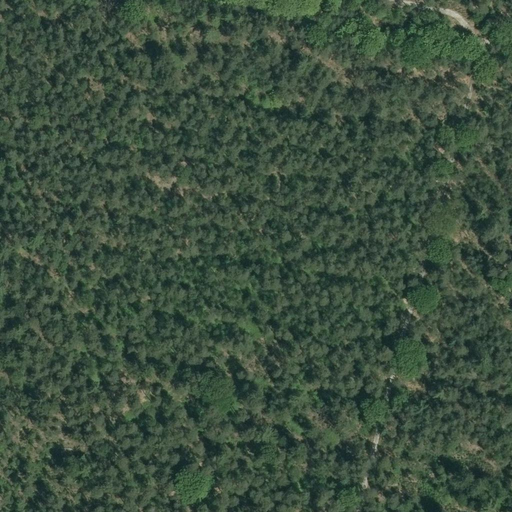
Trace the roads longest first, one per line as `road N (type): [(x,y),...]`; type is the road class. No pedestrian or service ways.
road 1 (track): [(346,511),(475,40),(511,51)]
road 2 (track): [(475,40),(450,13),(361,0)]
